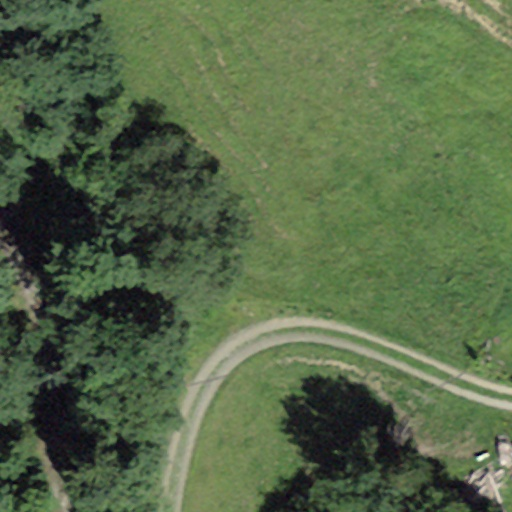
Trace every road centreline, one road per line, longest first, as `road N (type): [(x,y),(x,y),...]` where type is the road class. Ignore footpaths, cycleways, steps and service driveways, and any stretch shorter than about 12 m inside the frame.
road 1 (track): [(511,402),(358,342),(284,326),(220,368),(175,476),(171,511)]
road 2 (track): [(0,219),(13,234),(50,370),(68,511)]
